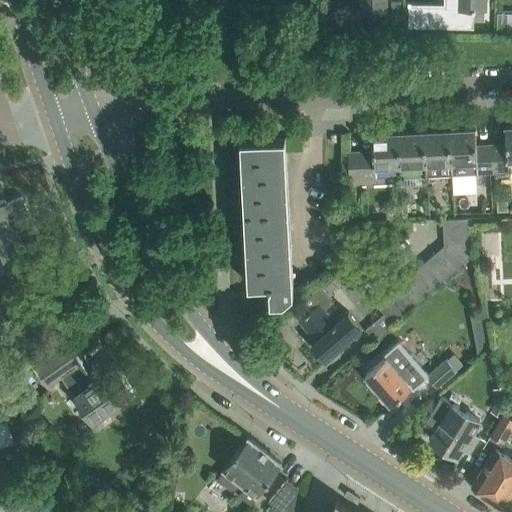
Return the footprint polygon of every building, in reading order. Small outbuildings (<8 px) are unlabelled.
[(362,0),(363,11),(386,10),(385,0),(362,0)] [(409,2),(408,26),(474,27),(474,26),(471,25),(471,17),(485,17),(485,9),(485,0),(456,0),(457,7),(444,6),(411,6),(411,3),(409,2)] [(511,171),(511,125),(506,126),(507,143),(491,144),(493,172),(511,171)] [(493,172),(491,144),(476,145),(475,128),(449,129),(452,174),(493,172)] [(452,174),(449,129),(424,130),(426,175),(452,174)] [(426,175),(424,130),(398,132),(400,168),(401,176),(426,175)] [(400,168),(398,132),(373,133),(373,150),(361,151),(362,179),(378,179),(377,169),(400,168)] [(295,292),(287,138),(242,140),(250,284),(272,283),(272,286),(270,286),(271,301),(284,300),(295,292)] [(362,179),(361,151),(348,151),(350,180),(362,179)] [(412,182),(402,182),(403,199),(413,198),(412,182)] [(0,205),(0,252),(9,274),(47,259),(22,197),(0,205)] [(471,230),(468,217),(444,218),(444,231),(471,230)] [(474,243),(471,230),(444,231),(445,245),(474,243)] [(435,253),(451,273),(476,252),(474,243),(445,245),(435,253)] [(451,273),(435,253),(425,261),(441,281),(451,273)] [(441,281),(425,261),(416,269),(431,290),(441,281)] [(431,290),(416,269),(406,278),(421,298),(431,290)] [(421,298),(406,278),(396,286),(412,306),(421,298)] [(412,306),(396,286),(386,294),(402,314),(412,306)] [(402,314),(386,294),(377,303),(384,313),(392,322),(402,314)] [(321,301),(299,320),(315,339),(311,342),(324,359),(363,326),(350,309),(337,319),(321,301)] [(384,313),(365,330),(373,339),(392,322),(384,313)] [(67,342),(36,364),(50,385),(62,376),(75,394),(94,421),(136,391),(118,365),(94,381),(93,379),(90,381),(78,364),(81,362),(67,342)] [(401,344),(388,355),(365,374),(378,390),(377,393),(383,400),(387,399),(391,403),(426,373),(401,344)] [(448,358),(428,374),(438,386),(458,370),(448,358)] [(500,414),(501,415),(505,409),(509,403),(504,384),(493,387),(496,399),(491,410),(500,414)] [(0,396),(5,413),(23,408),(0,386),(0,385),(0,396)] [(441,395),(424,423),(436,430),(431,438),(457,454),(463,444),(470,448),(479,435),(474,431),(482,419),(441,395)] [(511,415),(505,411),(493,433),(505,439),(511,426),(511,415)] [(252,501),(283,463),(249,436),(217,477),(232,488),(234,487),(252,501)] [(494,498),(494,500),(494,501),(501,505),(504,503),(507,505),(511,496),(511,454),(497,445),(472,484),(494,498)] [(293,511),(299,487),(288,478),(270,501),(274,505),(268,511),(293,511)] [(54,485),(2,489),(4,511),(33,511),(56,510),(54,485)] [(357,511),(337,497),(334,507),(332,511),(357,511)]
